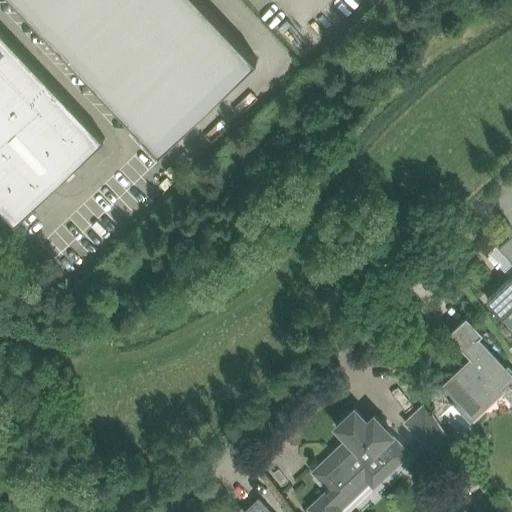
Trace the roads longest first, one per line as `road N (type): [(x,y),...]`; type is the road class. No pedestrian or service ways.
road 1 (residential): [(161,511),(511,183)]
road 2 (unknown): [(0,16),(111,132),(107,154),(68,197)]
